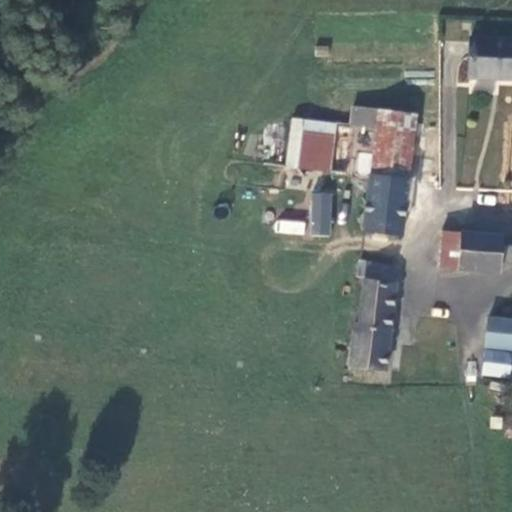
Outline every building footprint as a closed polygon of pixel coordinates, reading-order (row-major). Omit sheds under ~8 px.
[(511,41),(471,41),(470,81),(511,82),(511,41)] [(350,127),(293,120),(287,167),(369,178),(369,175),(376,176),(384,112),(353,107),(350,127)] [(408,180),(417,115),(384,112),(376,176),(408,180)] [(369,178),(362,232),(403,238),(408,180),(376,176),(369,175),(369,178)] [(331,236),(332,193),(311,192),(309,236),(331,236)] [(274,234),(305,234),(305,220),(275,219),(274,234)] [(459,272),(461,233),(442,232),(438,270),(459,272)] [(504,237),(461,233),(459,272),(500,276),(501,264),(511,265),(511,247),(503,247),(504,237)] [(399,269),(358,261),(356,276),(364,277),(359,327),(352,324),(347,368),(386,372),(399,269)] [(511,350),(511,321),(489,318),(485,348),(511,350)] [(484,377),(511,380),(511,359),(511,357),(485,355),(484,377)]
